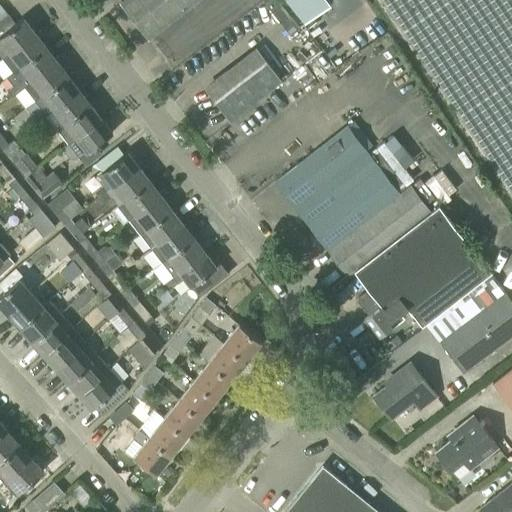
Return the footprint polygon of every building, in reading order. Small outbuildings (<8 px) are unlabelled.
[(120,0),(119,1),(148,37),(194,0),(120,0)] [(275,0),(268,0),(264,3),(289,35),(298,28),(275,0)] [(285,0),(303,23),(331,0),(285,0)] [(0,56),(1,58),(34,32),(22,18),(15,24),(7,14),(0,18),(0,56)] [(212,45),(233,30),(227,22),(206,36),(212,45)] [(12,72),(45,47),(34,32),(1,58),(12,72)] [(23,86),(56,61),(45,47),(12,72),(6,77),(12,85),(6,90),(11,96),(23,86)] [(281,80),(256,48),(204,89),(228,121),(281,80)] [(56,61),(23,86),(34,100),(67,75),(56,61)] [(67,75),(34,100),(45,115),(78,89),(67,75)] [(414,81),(405,87),(419,107),(428,101),(414,81)] [(89,103),(78,89),(45,115),(56,129),(89,103)] [(89,103),(56,129),(67,143),(100,118),(89,103)] [(111,132),(100,118),(67,143),(79,158),(111,132)] [(326,249),(399,193),(347,127),(275,183),(326,249)] [(8,143),(1,149),(13,163),(25,154),(13,139),(8,143)] [(98,197),(137,166),(126,152),(94,177),(100,185),(94,191),(98,197)] [(26,153),(25,154),(13,163),(24,178),(35,169),(38,167),(26,153)] [(3,164),(0,166),(0,174),(8,184),(14,178),(3,164)] [(137,166),(98,197),(103,203),(110,197),(117,206),(149,181),(137,166)] [(35,169),(24,178),(41,197),(61,182),(53,171),(43,179),(35,169)] [(26,192),(14,178),(8,184),(19,197),(26,192)] [(149,181),(117,206),(110,210),(121,224),(127,219),(128,220),(160,195),(149,181)] [(409,185),(399,193),(326,249),(346,275),(353,270),(429,211),(429,210),(409,185)] [(62,224),(69,218),(62,209),(75,199),(66,188),(46,204),(62,224)] [(26,192),(19,197),(30,211),(37,205),(26,192)] [(171,209),(160,195),(128,220),(139,234),(171,209)] [(353,270),(368,289),(380,305),(396,293),(411,312),(421,327),(491,272),(438,204),(429,210),(429,211),(353,270)] [(37,205),(30,211),(34,215),(28,219),(43,238),(55,228),(48,219),(37,205)] [(182,223),(171,209),(139,234),(150,248),(182,223)] [(73,222),(69,218),(62,224),(74,238),(81,233),(88,227),(80,217),(73,222)] [(182,223),(150,248),(161,263),(193,238),(182,223)] [(69,258),(76,252),(59,232),(44,243),(58,260),(66,254),(69,258)] [(93,246),(81,233),(74,238),(86,252),(93,246)] [(193,238),(161,263),(172,277),(204,252),(193,238)] [(0,261),(6,256),(9,253),(2,245),(0,242),(0,261)] [(93,246),(86,252),(97,266),(110,256),(102,245),(97,250),(93,246)] [(320,273),(332,266),(322,247),(310,253),(320,273)] [(76,252),(69,258),(81,272),(87,266),(76,252)] [(214,285),(205,274),(215,266),(204,252),(172,277),(178,285),(185,279),(199,297),(214,285)] [(114,253),(110,256),(97,266),(109,280),(116,274),(112,270),(122,262),(114,253)] [(6,256),(0,261),(0,274),(13,263),(6,256)] [(87,266),(81,272),(92,286),(99,280),(87,266)] [(0,280),(0,288),(3,291),(0,293),(0,306),(6,313),(30,292),(18,278),(21,275),(15,267),(0,280)] [(128,288),(116,274),(109,280),(121,294),(128,288)] [(111,294),(99,280),(92,286),(104,300),(111,294)] [(163,308),(174,300),(163,285),(152,293),(163,308)] [(89,287),(71,303),(77,310),(95,294),(89,287)] [(128,288),(121,294),(132,308),(139,302),(128,288)] [(380,305),(368,289),(357,297),(356,300),(364,310),(366,309),(369,313),(364,317),(379,336),(403,318),(400,314),(407,309),(410,312),(411,312),(396,293),(380,305)] [(30,292),(6,313),(18,327),(42,305),(30,292)] [(440,341),(463,371),(511,333),(511,303),(503,292),(440,341)] [(111,294),(104,300),(97,306),(109,320),(122,308),(111,294)] [(206,297),(198,307),(207,314),(214,303),(206,297)] [(42,305),(18,327),(30,340),(61,313),(48,299),(42,305)] [(139,302),(132,308),(143,322),(151,315),(139,302)] [(133,321),(122,308),(109,320),(119,333),(121,331),(133,321)] [(73,327),(61,313),(30,340),(42,354),(73,327)] [(145,336),(133,321),(121,331),(129,340),(134,335),(139,342),(145,336)] [(237,323),(222,342),(245,360),(260,341),(237,323)] [(73,327),(42,354),(54,367),(84,340),(73,327)] [(183,327),(176,336),(185,343),(192,334),(183,327)] [(385,342),(390,349),(401,341),(396,334),(385,342)] [(156,349),(145,336),(139,342),(149,355),(156,349)] [(185,343),(176,336),(169,346),(177,352),(185,343)] [(97,353),(84,340),(54,367),(66,381),(97,353)] [(245,360),(222,342),(207,361),(230,379),(245,360)] [(109,366),(97,353),(66,381),(78,394),(109,366)] [(207,361),(192,379),(215,397),(230,379),(207,361)] [(418,409),(436,395),(410,362),(384,382),(386,385),(373,395),(390,417),(412,400),(418,409)] [(154,365),(147,375),(155,381),(162,371),(154,365)] [(511,365),(492,382),(511,407),(511,365)] [(109,366),(78,394),(90,408),(97,402),(105,412),(123,396),(114,387),(121,380),(109,366)] [(155,381),(147,375),(140,384),(149,390),(155,381)] [(215,397),(192,379),(177,398),(200,416),(215,397)] [(200,416),(177,398),(162,417),(185,435),(200,416)] [(116,409),(124,417),(133,410),(125,401),(116,409)] [(124,417),(116,409),(108,416),(115,425),(124,417)] [(456,478),(497,446),(472,415),(454,428),(458,432),(434,450),(456,478)] [(185,435),(162,417),(148,436),(170,454),(185,435)] [(170,454),(148,436),(138,429),(131,437),(141,445),(132,456),(155,474),(170,454)] [(0,459),(17,444),(5,430),(0,435),(0,459)] [(17,444),(0,459),(0,479),(1,481),(29,457),(17,444)] [(29,457),(1,481),(14,495),(42,471),(29,457)] [(379,511),(329,471),(315,472),(283,511),(379,511)] [(32,500),(39,508),(42,511),(43,511),(64,493),(53,481),(32,500)] [(482,511),(511,511),(511,485),(511,483),(479,508),(482,511)] [(35,511),(39,508),(32,500),(23,507),(27,511),(35,511)]
